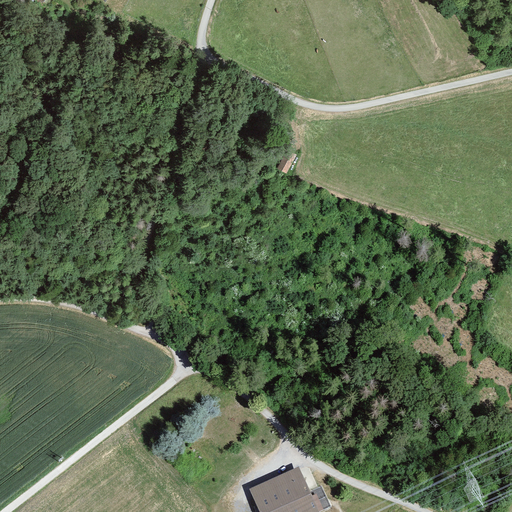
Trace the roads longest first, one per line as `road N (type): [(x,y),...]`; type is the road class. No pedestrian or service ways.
road 1 (track): [(420,511),(301,456),(256,400),(196,361),(6,511)]
road 2 (track): [(215,0),(202,43),(208,55),(295,100),(352,110),(511,73)]
road 3 (track): [(220,61),(193,74),(144,245),(138,274),(160,338)]
road 4 (track): [(0,299),(66,300),(160,338)]
